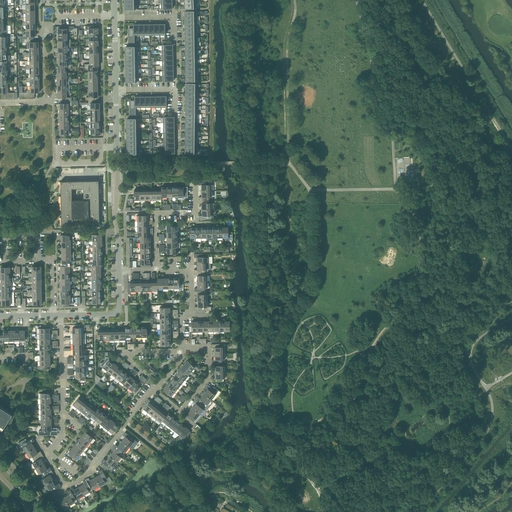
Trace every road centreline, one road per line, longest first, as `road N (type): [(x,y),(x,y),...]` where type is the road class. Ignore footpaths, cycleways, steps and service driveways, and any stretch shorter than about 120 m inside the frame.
road 1 (residential): [(46,453),(62,434),(60,315)]
road 2 (residential): [(156,269),(155,215),(195,213),(194,183)]
road 3 (residential): [(118,269),(117,147)]
